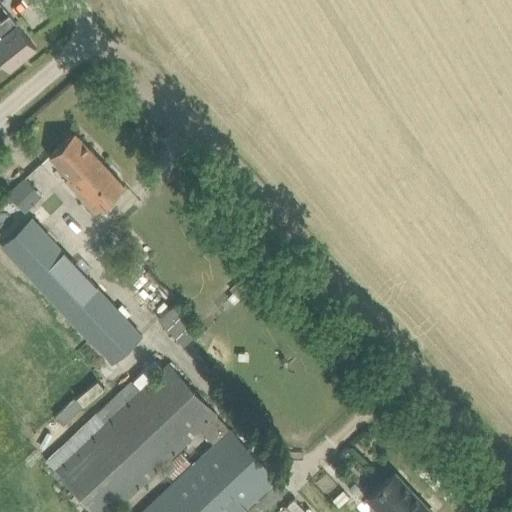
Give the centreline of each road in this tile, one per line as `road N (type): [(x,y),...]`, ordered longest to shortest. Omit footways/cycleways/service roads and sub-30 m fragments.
road 1 (track): [(91,21),(511,459)]
road 2 (unclassified): [(0,113),(62,59),(91,21)]
